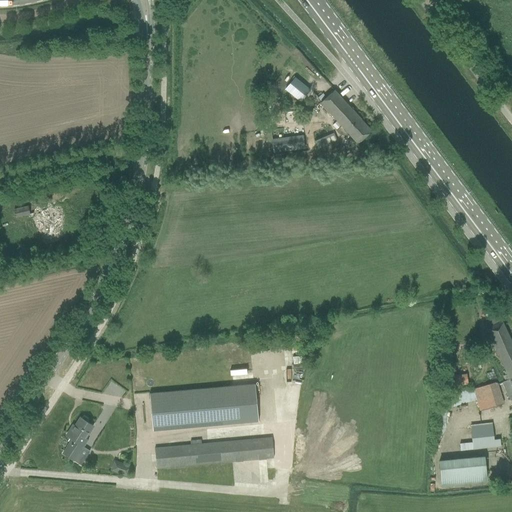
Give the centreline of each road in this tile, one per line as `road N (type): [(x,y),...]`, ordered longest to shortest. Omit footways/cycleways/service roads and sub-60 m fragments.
road 1 (tertiary): [(0,449),(83,322),(127,221),(144,140),(146,21)]
road 2 (secondary): [(511,268),(310,0)]
road 3 (unclassified): [(511,124),(417,0)]
